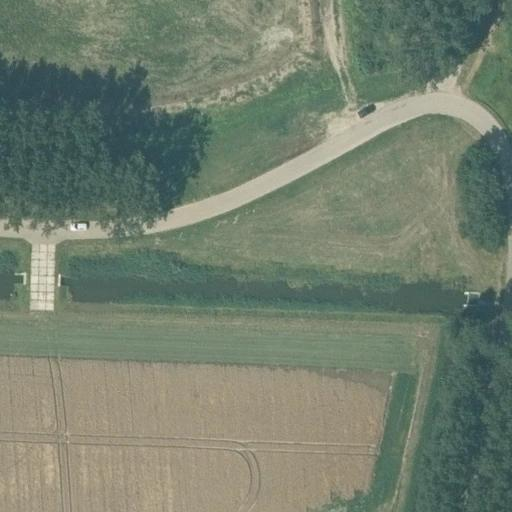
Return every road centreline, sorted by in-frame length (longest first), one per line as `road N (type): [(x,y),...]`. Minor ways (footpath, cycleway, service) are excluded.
road 1 (unclassified): [(0,229),(128,228),(198,213),(392,116),(441,104)]
road 2 (track): [(0,109),(83,113),(186,104),(295,58),(373,126)]
road 3 (track): [(295,58),(263,37),(215,27),(0,44)]
road 4 (unclassified): [(468,511),(511,300)]
